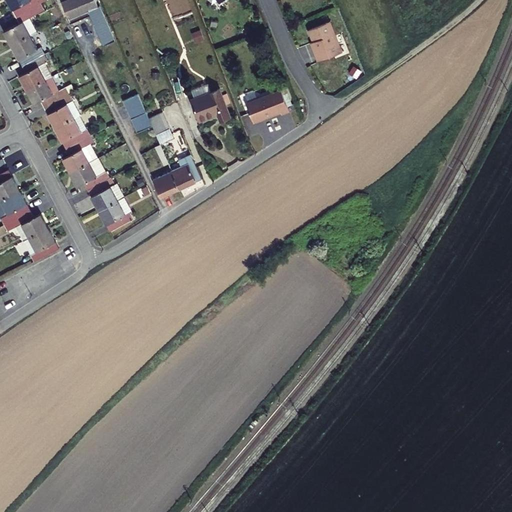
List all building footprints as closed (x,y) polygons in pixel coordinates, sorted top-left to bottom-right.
[(35,2),(33,3),(31,0),(4,0),(15,19),(37,6),(35,2)] [(97,9),(93,0),(71,0),(61,5),(70,26),(81,21),(79,17),(97,9)] [(22,24),(41,14),(37,6),(15,19),(19,26),(3,34),(10,47),(29,36),(22,24)] [(105,22),(90,29),(99,48),(112,42),(108,33),(110,33),(105,22)] [(326,22),(305,30),(310,43),(311,42),(312,46),(310,51),(315,62),(338,52),(326,22)] [(40,50),(37,51),(29,36),(10,47),(21,68),(43,56),(40,50)] [(38,68),(47,63),(43,56),(21,68),(25,75),(18,79),(25,92),(45,82),(38,68)] [(62,91),(52,96),(45,82),(25,92),(33,107),(39,103),(42,109),(65,97),(62,91)] [(226,118),(215,91),(188,101),(196,122),(214,116),(216,122),(226,118)] [(283,116),(290,113),(282,92),(248,106),(255,124),(282,113),(283,116)] [(138,133),(152,126),(148,118),(138,94),(124,101),(138,133)] [(72,104),(69,105),(65,97),(42,109),(54,130),(79,117),(72,104)] [(169,128),(161,112),(148,118),(152,126),(156,134),(169,128)] [(84,133),(86,132),(79,117),(54,130),(64,151),(87,139),(84,133)] [(173,138),(169,128),(156,134),(160,143),(173,138)] [(82,151),(91,146),(87,139),(64,151),(68,158),(63,161),(70,175),(89,165),(82,151)] [(98,160),(91,146),(82,151),(89,165),(98,160)] [(201,177),(193,159),(171,169),(179,187),(201,177)] [(97,179),(106,175),(98,160),(89,165),(97,179)] [(106,175),(97,179),(89,165),(70,175),(78,189),(83,187),(86,192),(109,180),(106,175)] [(0,198),(16,190),(5,169),(0,171),(0,198)] [(179,187),(171,169),(170,170),(178,187),(179,187)] [(178,187),(170,170),(153,178),(161,196),(178,187)] [(110,189),(113,188),(109,180),(86,192),(97,213),(117,203),(110,189)] [(151,192),(147,185),(142,187),(146,195),(151,192)] [(116,186),(113,188),(110,189),(117,203),(123,200),(116,186)] [(5,223),(27,211),(16,190),(0,198),(0,216),(1,216),(5,223)] [(128,215),(131,214),(123,200),(117,203),(125,217),(128,215)] [(128,215),(125,217),(117,203),(97,213),(109,235),(132,223),(128,215)] [(37,214),(30,218),(27,211),(5,223),(8,230),(10,228),(18,242),(45,228),(37,214)] [(29,263),(56,249),(45,228),(18,242),(29,263)]
